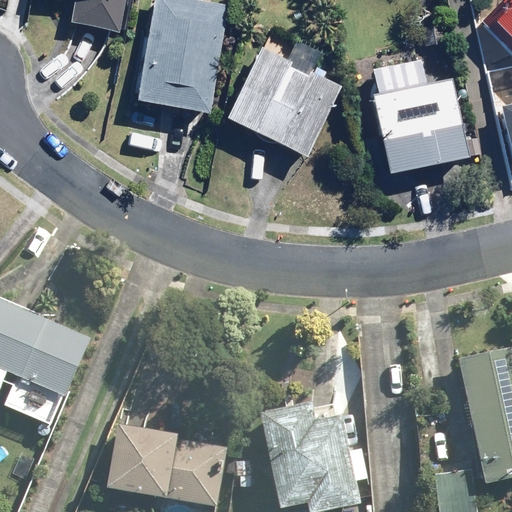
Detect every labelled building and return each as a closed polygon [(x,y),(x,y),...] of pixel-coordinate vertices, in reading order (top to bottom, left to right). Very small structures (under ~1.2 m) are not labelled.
[(125,0),(74,0),(70,28),(119,36),(125,0)] [(226,3),(208,1),(202,0),(153,0),(138,103),(210,113),(226,3)] [(511,0),(502,0),(479,25),(511,55),(511,0)] [(311,160),(343,85),(312,72),(320,53),(295,42),(287,61),(260,49),(228,124),(311,160)] [(469,161),(453,80),(426,86),(422,62),(375,72),(379,95),(371,97),(387,177),(469,161)] [(2,297),(0,300),(0,390),(6,393),(15,374),(24,378),(12,405),(56,425),(95,340),(2,297)] [(511,348),(462,359),(489,482),(511,476),(511,348)] [(332,511),(368,504),(348,412),(328,416),(324,399),(267,411),(289,511),(315,505),(316,511),(332,511)] [(112,491),(220,505),(227,446),(219,445),(220,437),(200,435),(199,443),(181,441),(182,432),(121,424),(112,491)] [(483,511),(479,470),(437,475),(440,511),(483,511)]
